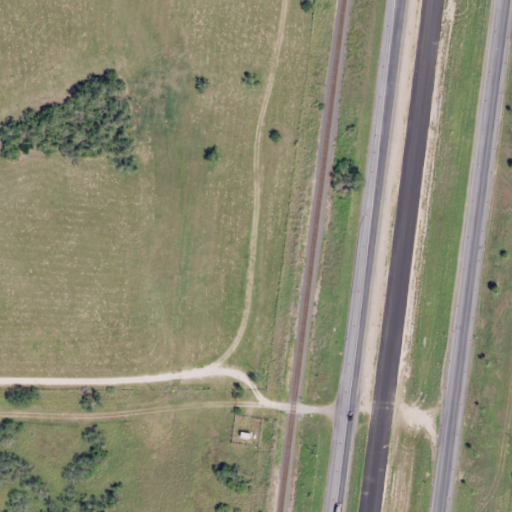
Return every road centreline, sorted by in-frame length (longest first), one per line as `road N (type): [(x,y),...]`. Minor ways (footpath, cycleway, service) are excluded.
road 1 (motorway): [(435,511),(499,0)]
road 2 (motorway): [(431,0),(368,511)]
road 3 (tertiary): [(395,0),(345,409)]
road 4 (residential): [(291,405),(0,400)]
